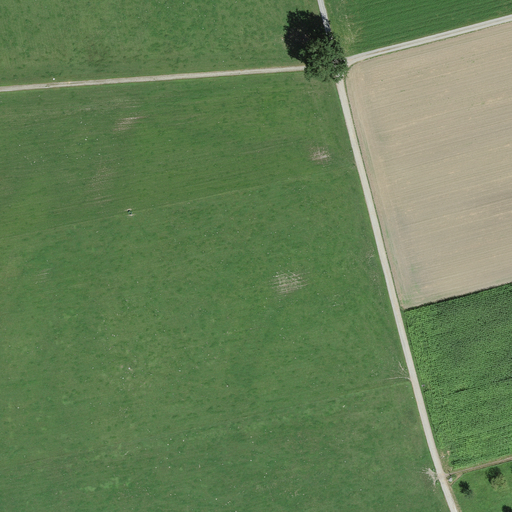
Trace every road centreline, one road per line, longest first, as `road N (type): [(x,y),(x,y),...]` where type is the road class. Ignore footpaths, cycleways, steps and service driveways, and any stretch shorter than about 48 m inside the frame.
road 1 (track): [(336,64),(438,476),(454,511)]
road 2 (track): [(319,0),(336,64),(0,87)]
road 3 (track): [(336,64),(511,14)]
